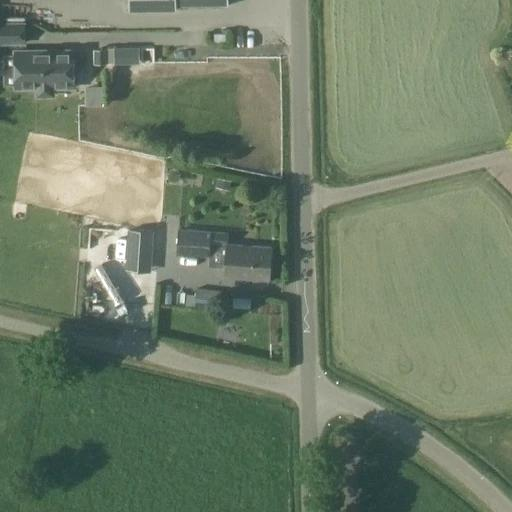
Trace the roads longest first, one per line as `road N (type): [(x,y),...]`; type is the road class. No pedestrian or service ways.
road 1 (unclassified): [(308,392),(299,0)]
road 2 (unclassified): [(0,323),(308,392)]
road 3 (unclassified): [(505,511),(429,446),(350,404),(308,392)]
road 4 (unclassified): [(312,511),(308,392)]
